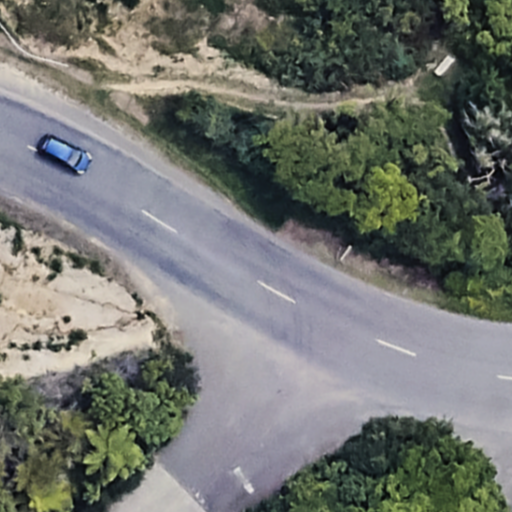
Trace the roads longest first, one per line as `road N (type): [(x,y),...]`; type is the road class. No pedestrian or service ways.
road 1 (tertiary): [(306,316),(0,128)]
road 2 (unclassified): [(306,316),(155,511)]
road 3 (tertiary): [(511,389),(389,353),(306,316)]
